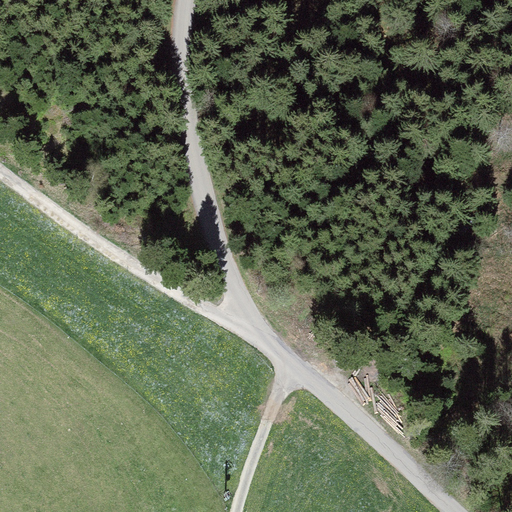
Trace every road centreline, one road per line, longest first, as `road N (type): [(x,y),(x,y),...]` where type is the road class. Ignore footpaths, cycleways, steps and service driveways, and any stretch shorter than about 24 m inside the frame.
road 1 (unclassified): [(456,511),(249,322),(218,247),(186,105),(185,0)]
road 2 (track): [(0,179),(160,282),(249,322)]
road 3 (track): [(236,511),(293,365)]
